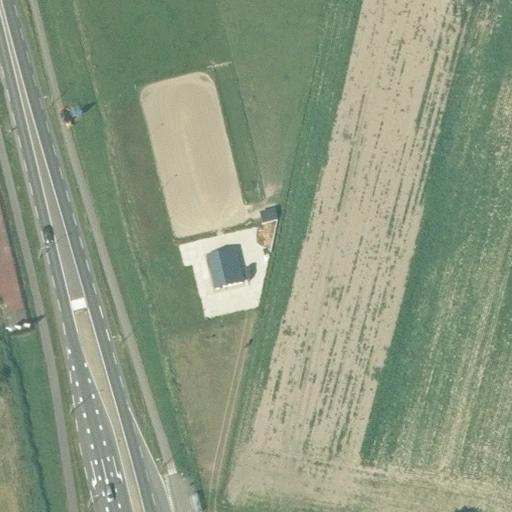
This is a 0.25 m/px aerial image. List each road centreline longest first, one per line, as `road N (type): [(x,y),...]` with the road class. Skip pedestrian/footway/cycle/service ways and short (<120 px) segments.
road 1 (primary): [(150,511),(7,32)]
road 2 (primary): [(7,32),(113,511)]
